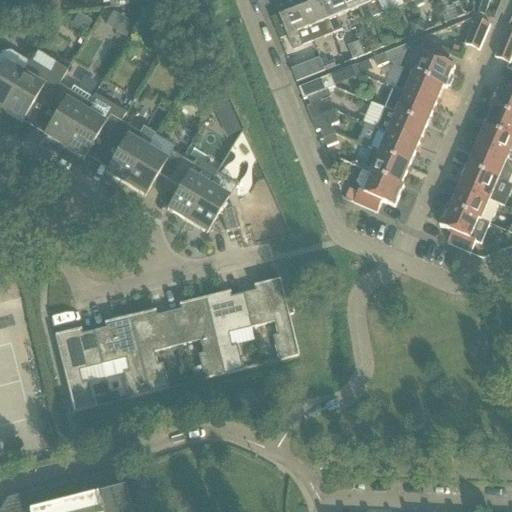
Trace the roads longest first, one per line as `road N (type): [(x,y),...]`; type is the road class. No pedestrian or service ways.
road 1 (unclassified): [(397,266),(342,244),(326,217),(240,0)]
road 2 (unclassified): [(397,266),(492,35)]
road 3 (unclassified): [(168,275),(149,235),(0,149)]
road 4 (unclassified): [(168,275),(87,294),(62,260),(0,233)]
road 5 (residential): [(334,511),(352,503),(511,508)]
road 6 (unclassified): [(397,266),(455,290),(511,269)]
